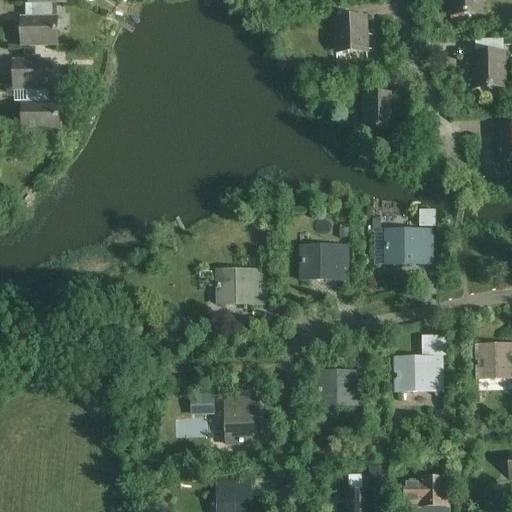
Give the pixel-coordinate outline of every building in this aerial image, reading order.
[(449,0),(450,14),(481,13),(480,0),(449,0)] [(21,19),(22,47),(56,46),(56,19),(21,19)] [(334,22),(335,51),(366,51),(365,22),(334,22)] [(473,57),(473,87),(504,87),(504,57),(473,57)] [(14,62),(15,90),(49,89),(49,62),(14,62)] [(363,99),(363,128),(394,128),(394,98),(363,99)] [(22,104),(23,132),(58,131),(57,104),(22,104)] [(511,130),(497,131),(497,161),(511,160),(511,130)] [(22,142),(12,136),(6,147),(17,152),(22,142)] [(14,164),(19,154),(13,151),(7,161),(14,164)] [(436,230),(436,213),(419,213),(419,230),(436,230)] [(430,233),(382,233),(382,223),(371,223),(372,250),(385,249),(385,265),(430,265),(430,233)] [(301,250),(301,282),(346,282),(345,250),(301,250)] [(216,274),(216,306),(261,306),(261,274),(216,274)] [(511,348),(477,350),(478,381),(511,380),(511,348)] [(396,362),(397,394),(441,393),(440,361),(396,362)] [(319,375),(319,407),(363,407),(363,375),(319,375)] [(193,395),(194,405),(218,404),(218,394),(193,395)] [(226,401),(227,445),(259,444),(257,400),(226,401)] [(434,413),(435,430),(449,430),(449,413),(434,413)] [(485,416),(470,415),(469,428),(484,429),(485,416)] [(388,490),(387,472),(371,472),(371,490),(388,490)] [(419,482),(419,483),(407,483),(407,507),(419,507),(419,508),(448,508),(448,477),(435,477),(435,482),(419,482)] [(218,481),(218,511),(250,511),(249,480),(218,481)] [(342,495),(342,511),(370,511),(370,495),(342,495)]
